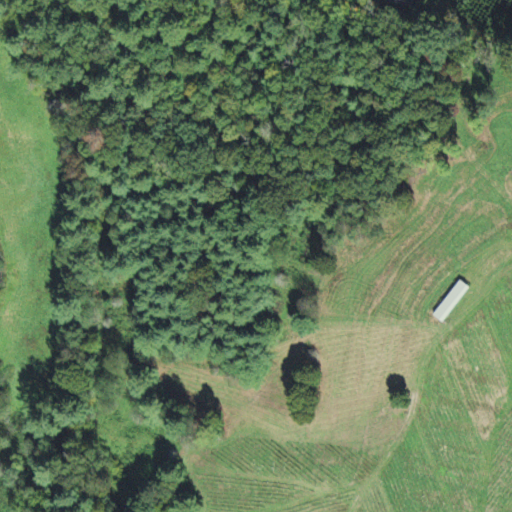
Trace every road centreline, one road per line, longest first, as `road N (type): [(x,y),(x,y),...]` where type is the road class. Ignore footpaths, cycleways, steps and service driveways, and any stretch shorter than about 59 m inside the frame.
road 1 (residential): [(511,143),(470,111),(187,0)]
road 2 (residential): [(511,7),(247,25)]
road 3 (residential): [(332,201),(302,46)]
